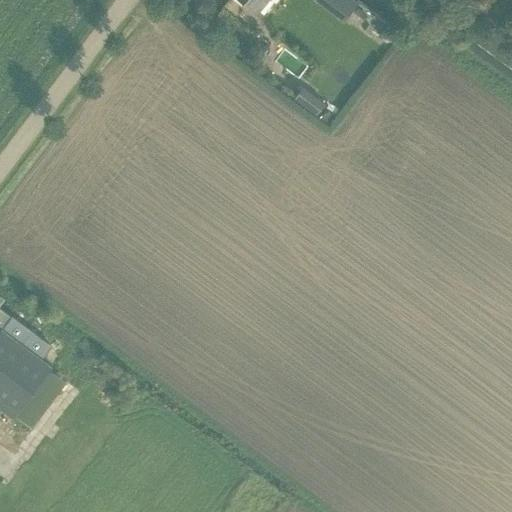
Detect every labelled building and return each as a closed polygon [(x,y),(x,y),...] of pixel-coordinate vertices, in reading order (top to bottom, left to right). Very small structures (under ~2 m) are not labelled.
[(242,0),(259,13),(269,0),(242,0)] [(316,0),(344,21),(358,2),(355,0),(316,0)] [(382,37),(386,40),(391,39),(393,36),(393,31),(389,28),(384,29),(381,32),(382,37)] [(286,66),(278,77),(298,91),(306,80),(286,66)] [(326,103),(303,86),(295,98),(317,115),(326,103)] [(53,367),(54,366),(70,344),(19,306),(12,316),(0,308),(0,304),(5,299),(0,295),(0,325),(2,327),(0,330),(0,408),(14,419),(15,416),(33,428),(68,382),(51,369),(53,367)]
